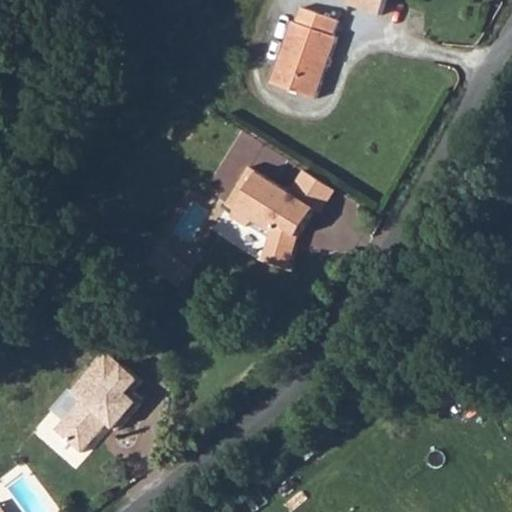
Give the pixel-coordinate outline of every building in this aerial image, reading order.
[(387,0),(350,0),(349,4),(382,16),(387,0)] [(294,21),(272,83),(318,99),(339,37),(335,36),(341,21),(303,8),(298,23),(294,21)] [(291,269),(300,237),(318,209),(292,192),(251,167),(241,184),(250,190),(233,216),(249,227),(251,225),(271,238),(264,261),(291,269)] [(318,209),(324,213),(338,191),(306,171),(292,192),(318,209)] [(143,404),(132,395),(134,393),(144,381),(127,365),(126,367),(109,352),(74,391),(84,400),(57,430),(83,453),(104,429),(101,427),(107,420),(110,423),(119,431),(143,404)] [(134,393),(132,395),(143,404),(145,402),(134,393)] [(110,423),(107,420),(101,427),(104,429),(110,423)]
